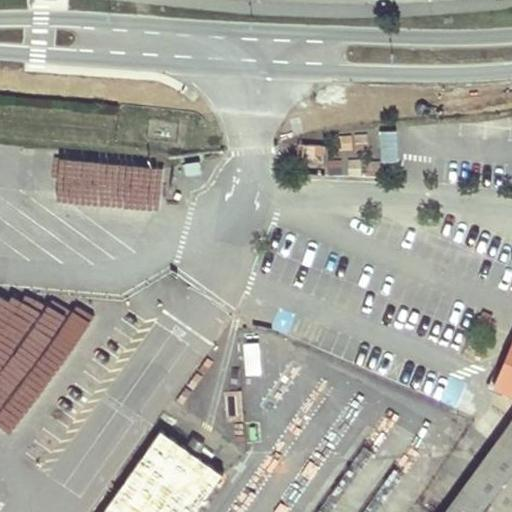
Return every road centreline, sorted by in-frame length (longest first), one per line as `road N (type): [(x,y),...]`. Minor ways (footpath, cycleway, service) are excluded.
road 1 (tertiary): [(0,52),(375,73),(511,67)]
road 2 (tertiary): [(511,35),(0,19)]
